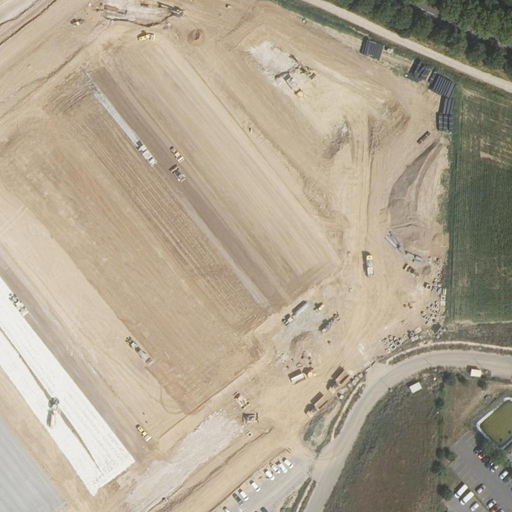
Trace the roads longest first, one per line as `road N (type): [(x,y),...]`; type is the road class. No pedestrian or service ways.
road 1 (unclassified): [(511,364),(432,359),(383,384),(363,406),(314,511)]
road 2 (tertiary): [(511,48),(402,0)]
